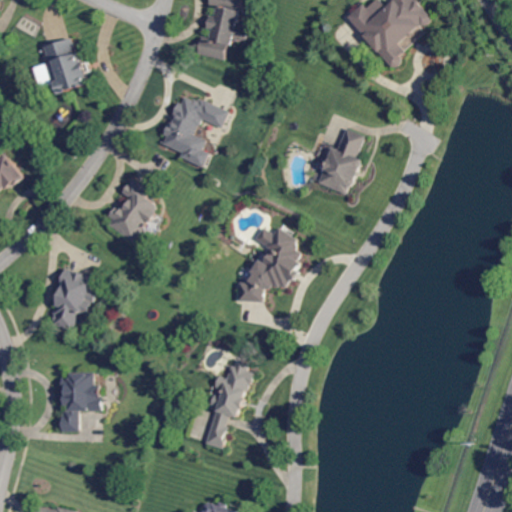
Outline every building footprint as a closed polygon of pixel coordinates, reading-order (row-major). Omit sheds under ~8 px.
[(245,13),(245,14),(243,13),(240,25),(251,27),(252,27),(249,44),(235,40),(230,61),(201,55),(205,38),(213,39),(215,30),(210,29),(211,25),(211,24),(212,21),(212,20),(213,18),(213,16),(217,17),(219,8),(212,6),(213,0),(245,0),(244,7),(246,7),(246,10),(245,13)] [(420,0),(435,17),(435,20),(435,23),(431,27),(428,27),(424,27),(424,28),(403,45),(408,52),(409,53),(404,57),(406,59),(405,65),(401,69),(397,68),(395,68),(391,63),(372,42),(369,38),(355,21),(353,19),(352,18),(367,4),(371,8),(380,0),(385,0),(387,1),(392,7),(397,2),(396,0),(420,0)] [(62,95),(58,85),(58,84),(51,64),(51,63),(55,61),(49,46),(51,46),(71,39),(77,36),(86,62),(91,75),(94,83),(62,95)] [(195,101),(196,99),(203,103),(204,100),(206,100),(206,101),(207,101),(208,101),(214,104),(215,105),(230,112),(231,113),(232,113),(224,129),(223,128),(222,127),(216,125),(206,120),(205,122),(203,127),(201,126),(201,127),(197,135),(208,140),(210,142),(210,143),(209,143),(206,151),(209,152),(212,154),(206,168),(184,158),(186,154),(167,145),(170,137),(167,135),(173,124),(175,125),(176,122),(177,118),(178,116),(176,116),(176,114),(178,111),(182,103),(185,105),(188,98),(195,101)] [(361,158),(366,160),(361,174),(360,175),(359,177),(359,178),(354,188),(352,188),(350,194),(323,183),(323,182),(325,176),(330,164),(336,150),(337,149),(342,151),(343,148),(350,131),(351,130),(362,135),(369,137),(361,158)] [(15,188),(13,189),(12,190),(10,187),(3,193),(2,191),(0,192),(0,157),(8,150),(29,177),(17,186),(16,186),(15,188)] [(161,207),(162,207),(157,214),(144,233),(138,242),(112,224),(116,218),(112,215),(117,209),(118,207),(119,206),(123,209),(124,207),(126,205),(128,207),(135,197),(127,192),(136,179),(139,181),(153,191),(154,192),(150,199),(155,202),(159,205),(161,207)] [(302,241),(301,242),(302,249),(300,251),(306,256),(302,261),(306,264),(301,272),(305,274),(303,277),(301,280),(299,283),(295,281),(289,289),(284,286),(282,289),(277,286),(275,289),(268,289),(267,304),(266,304),(243,303),(244,284),(253,284),(269,260),(275,252),(272,250),(270,248),(261,242),(268,231),(277,237),(278,235),(283,228),(302,241)] [(92,316),(83,313),(77,331),(56,325),(59,315),(56,315),(59,307),(58,306),(59,303),(60,300),(60,299),(64,284),(69,269),(69,270),(71,270),(91,276),(96,278),(92,290),(99,292),(92,316)] [(247,280),(246,280),(245,272),(253,270),(255,278),(247,280)] [(251,372),(258,374),(252,393),(250,392),(248,399),(249,400),(248,403),(248,405),(247,406),(246,410),(245,409),(242,419),(235,417),(235,418),(235,419),(232,426),(232,427),(234,428),(227,449),(211,444),(212,442),(221,414),(222,411),(223,408),(216,406),(219,396),(225,398),(227,392),(228,391),(220,388),(223,376),(225,377),(232,379),(235,370),(236,367),(240,368),(242,360),(254,364),(251,372)] [(99,385),(104,384),(104,395),(107,395),(107,412),(106,412),(105,412),(84,412),(84,432),(67,431),(67,397),(67,393),(67,390),(67,378),(72,378),(72,373),(99,373),(99,374),(99,385)] [(231,509),(242,511),(208,511),(209,510),(210,506),(214,504),(223,506),(224,503),(232,505),(231,509)]
